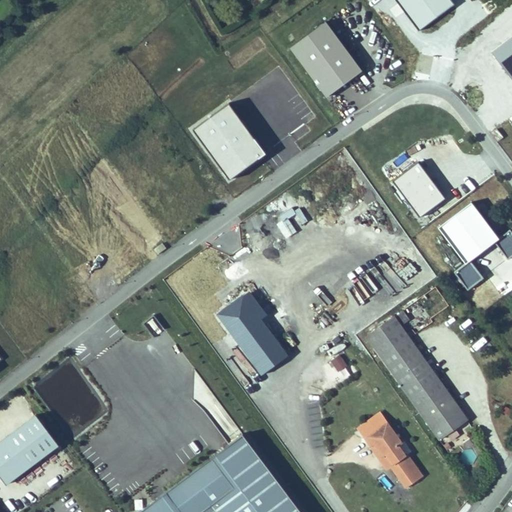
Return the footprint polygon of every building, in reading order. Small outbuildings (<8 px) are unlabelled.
[(363,73),(326,22),(289,49),(326,100),(363,73)] [(446,199),(419,163),(394,182),(420,218),(446,199)] [(500,237),(473,203),(441,228),(469,264),(455,275),(468,292),(511,257),(511,230),(511,229),(500,237)] [(193,267),(180,277),(198,299),(219,281),(212,272),(219,266),(214,261),(198,274),(193,267)] [(349,262),(344,267),(356,279),(361,275),(349,262)] [(223,266),(217,274),(227,282),(234,274),(223,266)] [(241,292),(216,311),(260,372),(286,353),(241,292)] [(365,335),(437,438),(466,417),(400,324),(410,318),(403,309),(393,316),(393,315),(374,329),(371,325),(363,330),(366,334),(365,335)] [(155,337),(165,329),(154,315),(144,323),(155,337)] [(339,353),(330,362),(339,372),(348,364),(339,353)] [(59,447),(36,416),(0,442),(0,476),(7,486),(59,447)] [(396,473),(406,487),(422,475),(407,453),(405,455),(398,445),(402,442),(387,422),(365,437),(380,458),(386,453),(394,464),(399,471),(396,473)] [(301,511),(241,432),(135,511),(134,511),(301,511)] [(465,463),(474,461),(472,450),(463,451),(465,463)] [(386,453),(380,458),(387,468),(394,464),(386,453)]
